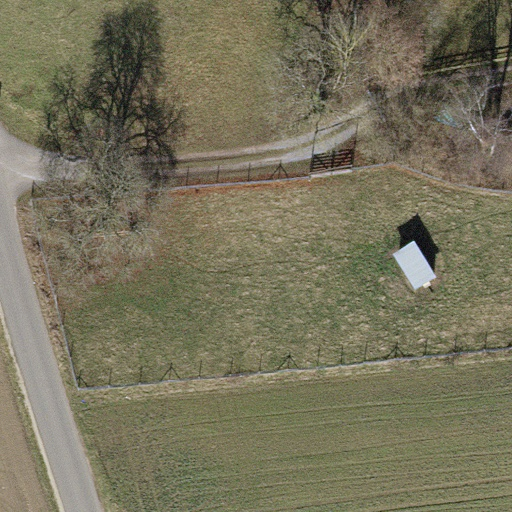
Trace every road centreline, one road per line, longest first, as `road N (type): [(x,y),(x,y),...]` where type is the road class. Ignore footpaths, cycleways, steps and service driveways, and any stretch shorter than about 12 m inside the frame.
road 1 (track): [(0,183),(288,156),(321,147),(368,111),(427,87),(511,72)]
road 2 (unclassified): [(0,230),(82,511)]
